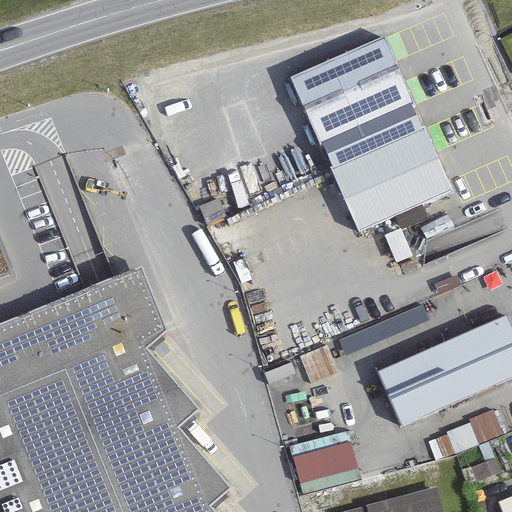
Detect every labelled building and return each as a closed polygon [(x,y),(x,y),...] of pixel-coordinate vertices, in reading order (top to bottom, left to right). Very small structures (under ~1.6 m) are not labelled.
[(424,110),(393,44),(298,88),(329,155),(424,110)] [(431,130),(342,172),(372,236),(461,194),(431,130)] [(396,260),(412,253),(401,227),(386,234),(396,260)] [(0,243),(0,278),(12,274),(0,243)] [(215,511),(235,493),(183,435),(205,415),(152,357),(173,338),(145,271),(0,330),(0,511),(215,511)] [(511,327),(390,377),(411,429),(511,388),(511,327)] [(451,451),(505,433),(497,410),(444,429),(451,451)] [(350,429),(289,443),(300,492),(362,477),(350,429)] [(495,457),(467,468),(472,480),(500,469),(495,457)] [(446,511),(441,489),(355,511),(446,511)] [(511,511),(511,502),(501,507),(502,511),(511,511)]
